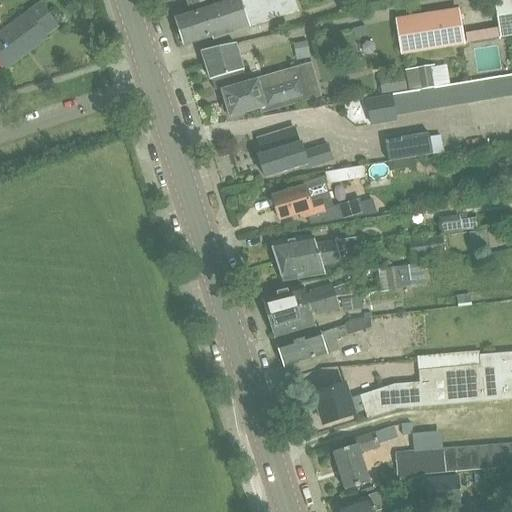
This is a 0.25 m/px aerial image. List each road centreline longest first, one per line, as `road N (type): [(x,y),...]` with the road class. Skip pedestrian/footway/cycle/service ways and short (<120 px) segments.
road 1 (secondary): [(290,511),(152,83)]
road 2 (unclassified): [(0,132),(152,83)]
